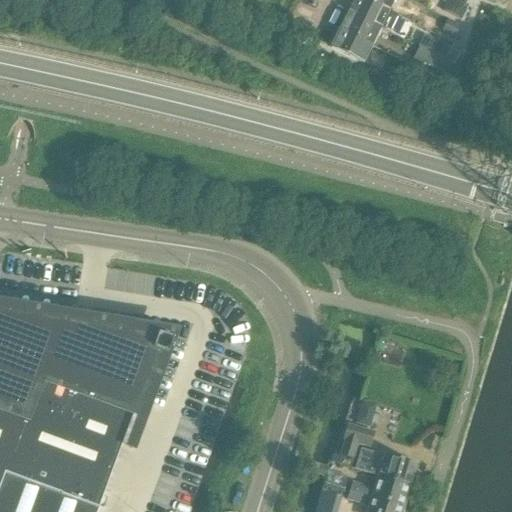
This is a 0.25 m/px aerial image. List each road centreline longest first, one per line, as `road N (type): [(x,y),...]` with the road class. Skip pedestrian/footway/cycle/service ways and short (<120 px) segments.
road 1 (secondary): [(511,194),(291,132),(0,65)]
road 2 (unclassified): [(258,511),(302,356),(291,310),(274,285),(246,263),(212,253),(0,220)]
road 3 (unknown): [(116,511),(209,307),(202,291),(191,281),(0,256)]
